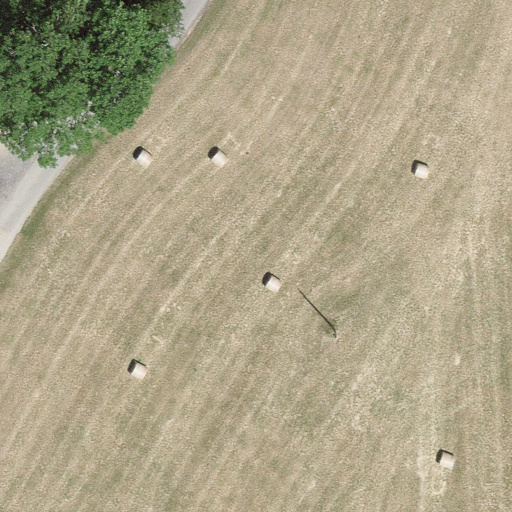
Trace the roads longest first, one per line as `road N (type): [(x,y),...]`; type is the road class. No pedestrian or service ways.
road 1 (track): [(0,256),(46,179),(186,13)]
road 2 (track): [(0,11),(186,13)]
